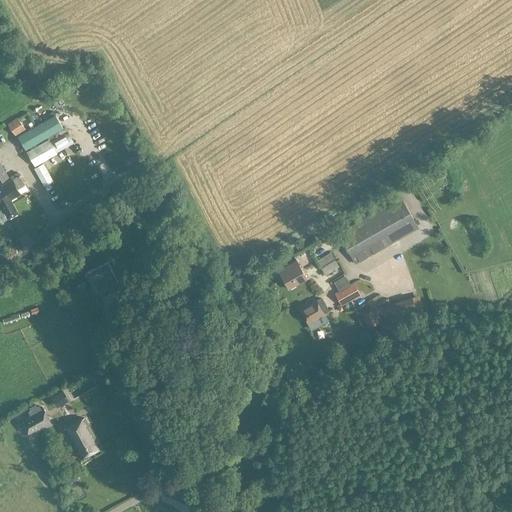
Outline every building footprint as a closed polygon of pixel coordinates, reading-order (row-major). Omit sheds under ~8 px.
[(18,137),(26,150),(63,128),(55,115),(18,137)] [(7,124),(15,136),(26,129),(18,117),(7,124)] [(56,152),(73,142),(67,131),(50,140),(49,139),(26,152),(35,166),(57,153),(56,152)] [(0,182),(9,177),(0,161),(0,182)] [(43,163),(34,168),(39,178),(48,173),(43,163)] [(11,180),(0,186),(0,187),(3,192),(5,191),(10,199),(20,194),(17,189),(25,184),(18,172),(10,177),(11,180)] [(3,192),(0,187),(0,204),(0,205),(1,205),(8,217),(17,212),(10,199),(5,191),(3,192)] [(417,227),(400,196),(337,232),(355,263),(417,227)] [(158,198),(146,205),(158,228),(171,221),(158,198)] [(325,275),(338,266),(330,253),(316,261),(325,275)] [(289,288),(306,278),(296,261),(286,267),(290,274),(283,278),(289,288)] [(117,280),(107,262),(86,273),(96,291),(95,291),(96,293),(98,292),(98,291),(116,282),(117,282),(119,281),(118,279),(117,280)] [(358,294),(352,282),(348,284),(347,282),(337,287),(338,290),(334,292),(340,304),(358,294)] [(316,300),(300,309),(308,323),(308,322),(310,326),(318,321),(320,324),(327,320),(323,314),(324,314),(329,311),(322,297),(316,300)] [(369,327),(378,321),(372,310),(362,316),(369,327)] [(4,324),(20,318),(18,313),(10,316),(11,316),(2,319),(4,324)] [(52,425),(42,406),(20,419),(30,437),(52,425)] [(80,459),(101,447),(85,418),(64,430),(80,459)] [(50,455),(47,450),(41,454),(44,459),(50,455)]
